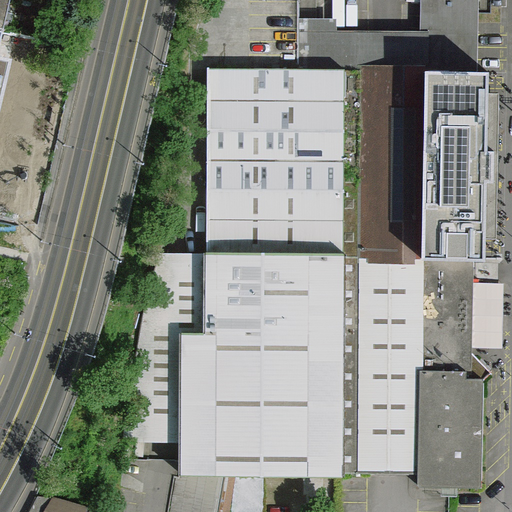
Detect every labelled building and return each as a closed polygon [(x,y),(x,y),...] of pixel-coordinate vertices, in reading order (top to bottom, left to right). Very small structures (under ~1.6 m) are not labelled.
[(0,0),(0,30),(4,31),(11,0),(0,0)] [(249,0),(249,70),(299,71),(299,16),(299,0),(249,0)] [(427,0),(427,28),(426,71),(450,71),(475,72),(476,0),(427,0)] [(339,17),(299,16),(299,71),(426,71),(427,28),(339,29),(339,17)] [(249,70),(209,69),(206,251),(205,333),(183,332),(183,440),(182,474),(226,474),(329,474),(339,474),(418,474),(420,369),(422,260),(426,71),(299,71),(249,70)] [(426,71),(422,260),(449,260),(450,71),(426,71)] [(205,333),(206,251),(179,252),(161,252),(146,303),(124,441),(163,441),(183,440),(183,332),(205,333)] [(471,260),(449,260),(422,260),(420,369),(471,371),(471,353),(471,260)] [(476,344),(506,345),(508,280),(477,279),(476,344)] [(471,379),(485,379),(490,373),(471,353),(471,371),(471,379)] [(482,488),(485,379),(471,379),(471,371),(420,369),(418,474),(418,486),(482,488)] [(219,511),(226,474),(182,474),(175,511),(219,511)] [(80,511),(82,505),(37,497),(29,511),(80,511)]
